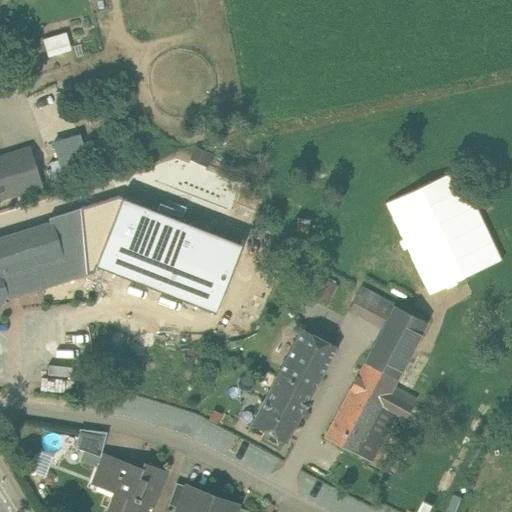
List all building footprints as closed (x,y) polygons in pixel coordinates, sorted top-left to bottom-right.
[(48,55),(71,47),(65,29),(42,37),(48,55)] [(79,130),(52,139),(61,168),(88,159),(79,130)] [(28,148),(0,156),(0,196),(39,184),(28,148)] [(499,261),(460,168),(387,198),(426,291),(499,261)] [(49,217),(50,222),(52,222),(62,255),(29,265),(32,277),(3,286),(4,294),(9,297),(87,274),(81,207),(49,217)] [(50,222),(0,237),(0,303),(2,300),(4,294),(3,286),(32,277),(29,265),(62,255),(52,222),(50,222)] [(396,306),(361,288),(349,311),(382,328),(384,329),(396,306)] [(426,322),(396,306),(384,329),(414,345),(426,322)] [(384,329),(382,328),(375,342),(407,359),(414,345),(384,329)] [(302,329),(252,424),(286,442),(337,347),(302,329)] [(407,359),(375,342),(365,362),(397,379),(407,359)] [(365,362),(326,436),(357,453),(382,406),(393,386),(397,379),(365,362)] [(417,398),(393,386),(382,406),(393,412),(406,418),(417,398)] [(382,406),(357,453),(368,459),(393,412),(382,406)] [(133,463),(106,453),(100,469),(101,469),(98,478),(116,485),(105,511),(143,511),(149,497),(157,499),(168,470),(143,461),(140,470),(132,467),(133,463)] [(188,486),(176,482),(168,503),(183,509),(191,489),(187,488),(188,486)] [(183,509),(182,511),(232,511),(236,504),(188,486),(187,488),(191,489),(183,509)]
